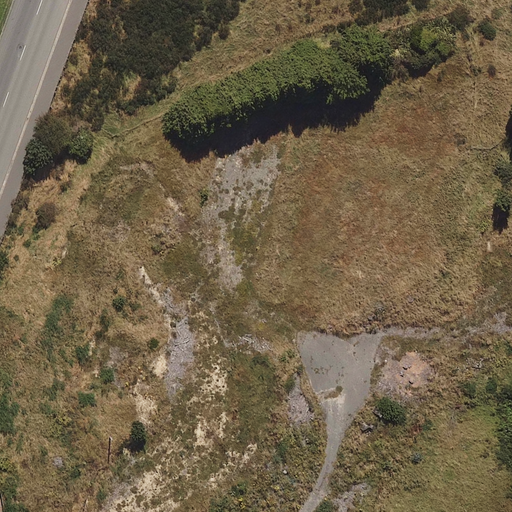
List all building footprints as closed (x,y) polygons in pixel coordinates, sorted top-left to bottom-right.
[(144,158),(110,146),(82,234),(116,245),(144,158)] [(511,258),(511,217),(495,212),(467,308),(495,316),(511,258)] [(125,473),(143,506),(216,465),(245,473),(250,456),(240,454),(264,367),(247,362),(251,348),(191,242),(157,261),(209,353),(204,370),(173,361),(166,382),(141,375),(149,347),(108,335),(95,383),(138,395),(140,388),(174,398),(172,407),(192,412),(185,439),(178,440),(150,455),(152,459),(125,473)] [(460,385),(469,355),(418,341),(410,371),(460,385)] [(487,359),(474,356),(468,380),(481,383),(487,359)]
